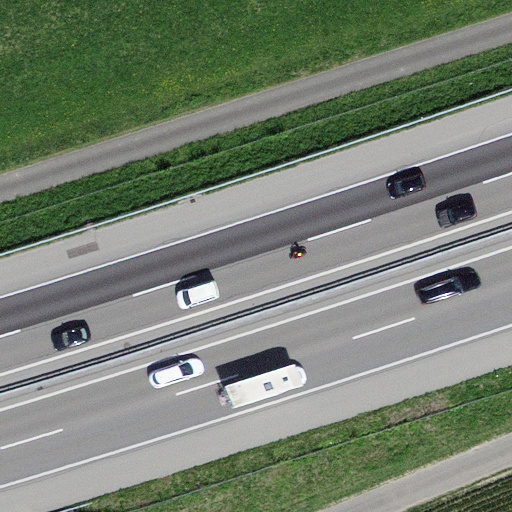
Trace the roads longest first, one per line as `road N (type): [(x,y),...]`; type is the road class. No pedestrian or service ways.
road 1 (motorway): [(511,172),(0,336)]
road 2 (track): [(0,188),(511,26)]
road 3 (motorway): [(0,447),(511,285)]
road 4 (unclassified): [(511,449),(360,511)]
